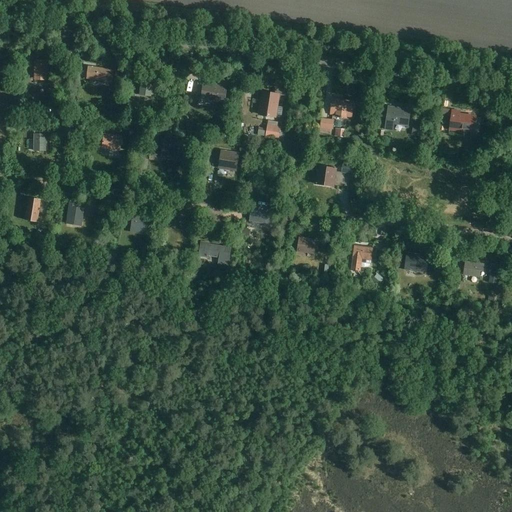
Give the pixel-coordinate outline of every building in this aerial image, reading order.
[(0,56),(8,57),(9,49),(0,48),(0,56)] [(51,70),(51,61),(35,61),(34,81),(48,81),(48,70),(51,70)] [(112,83),(114,71),(89,68),(88,79),(112,83)] [(154,95),(156,85),(153,85),(154,80),(142,78),(140,96),(152,97),(152,95),(154,95)] [(228,86),(213,84),(204,83),(202,98),(205,99),(205,101),(226,104),(228,86)] [(277,119),(281,94),(262,92),(258,116),(277,119)] [(353,118),(355,101),(332,98),(330,115),(336,116),(335,117),(347,119),(347,118),(353,118)] [(409,127),(411,110),(388,106),(385,130),(394,132),(395,125),(409,127)] [(475,133),(476,119),(460,117),(461,111),(452,110),(449,131),(458,132),(458,131),(475,133)] [(333,130),(334,120),(321,119),(320,131),(332,133),(332,130),(333,130)] [(132,137),(141,133),(138,125),(129,129),(132,137)] [(266,138),(271,139),(279,140),(281,128),(268,126),(266,138)] [(412,135),(419,137),(420,129),(413,127),(412,135)] [(344,138),(344,130),(340,129),(339,130),(336,130),(335,138),(344,138)] [(120,150),(122,138),(104,135),(103,148),(120,150)] [(46,150),(46,136),(35,136),(34,150),(46,150)] [(177,158),(179,146),(165,144),(163,156),(177,158)] [(237,172),(240,153),(221,150),(218,169),(237,172)] [(343,164),(341,173),(354,175),(355,165),(343,164)] [(335,188),(337,169),(317,166),(315,185),(335,188)] [(38,223),(42,200),(29,198),(25,221),(38,223)] [(82,226),(85,209),(77,207),(77,202),(70,201),(66,224),(82,226)] [(266,224),(267,213),(252,211),(250,222),(266,224)] [(149,232),(150,219),(133,217),(132,230),(133,230),(132,234),(140,235),(141,231),(149,232)] [(4,226),(4,233),(14,234),(15,227),(4,226)] [(316,252),(317,242),(298,239),(297,249),(316,252)] [(225,259),(227,247),(210,244),(210,243),(201,241),(199,257),(209,258),(209,257),(225,259)] [(372,262),(374,248),(355,245),(351,270),(361,272),(362,260),(372,262)] [(430,258),(408,255),(406,271),(428,274),(430,258)] [(498,265),(491,264),(491,267),(483,266),(483,265),(464,262),(463,276),(478,278),(479,271),(482,271),(483,269),(490,270),(489,283),(496,284),(498,265)] [(372,281),(378,285),(383,279),(378,274),(372,281)]
